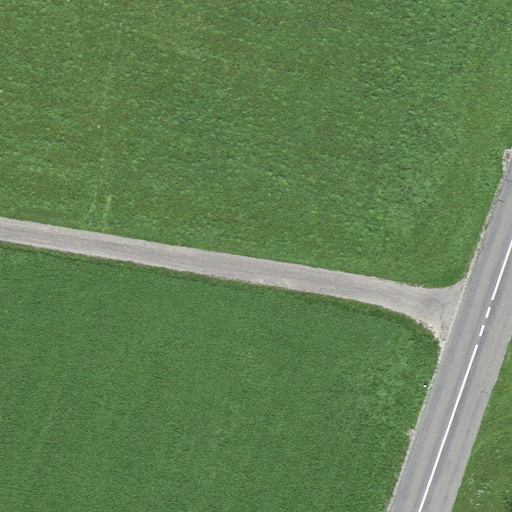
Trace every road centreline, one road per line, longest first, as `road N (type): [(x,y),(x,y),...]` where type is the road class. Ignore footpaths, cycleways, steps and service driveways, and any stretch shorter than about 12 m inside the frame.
road 1 (track): [(0,230),(358,289),(486,324)]
road 2 (tertiary): [(511,249),(422,511)]
